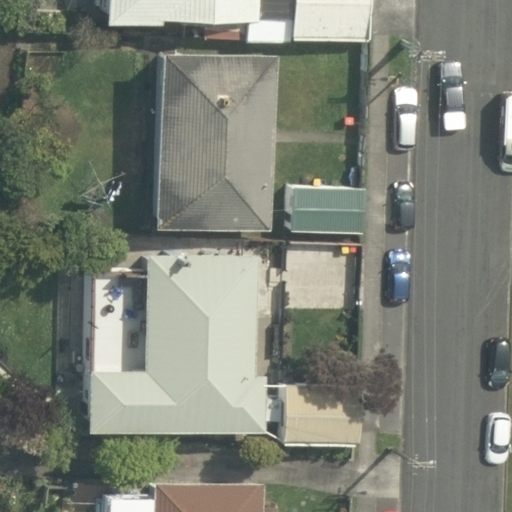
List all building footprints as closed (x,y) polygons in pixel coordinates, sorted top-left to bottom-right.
[(258,0),(112,0),(112,15),(258,18),(258,0)] [(267,53),(154,47),(146,219),(259,224),(267,53)] [(280,182),(277,221),(364,227),(367,188),(280,182)] [(79,432),(245,439),(244,461),(361,466),(365,388),(247,383),(253,250),(88,242),(79,432)] [(265,511),(267,488),(106,481),(104,511),(265,511)]
